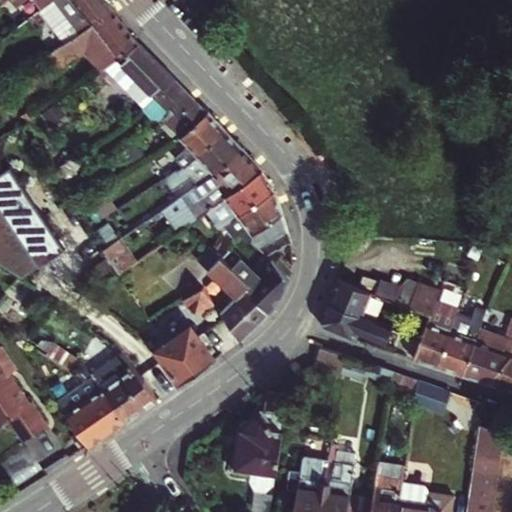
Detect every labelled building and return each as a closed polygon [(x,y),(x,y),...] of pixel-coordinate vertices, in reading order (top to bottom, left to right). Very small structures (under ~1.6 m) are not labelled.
[(51,29),(62,43),(110,10),(102,0),(53,0),(52,1),(65,19),(51,29)] [(38,11),(51,29),(65,19),(52,1),(45,6),(38,11)] [(109,50),(116,59),(135,45),(110,10),(62,43),(51,51),(63,68),(75,59),(71,53),(79,47),(76,43),(79,40),(83,43),(97,60),(109,50)] [(104,67),(145,108),(155,99),(172,82),(135,45),(116,59),(104,67)] [(83,53),(79,47),(71,53),(75,59),(83,53)] [(162,122),(177,138),(203,114),(172,82),(155,99),(169,114),(162,122)] [(194,157),(222,131),(205,112),(203,114),(177,138),(194,157)] [(238,150),(222,131),(194,157),(210,175),(238,150)] [(173,214),(184,227),(258,173),(238,150),(210,175),(218,181),(173,214)] [(194,157),(186,164),(191,170),(200,182),(210,175),(194,157)] [(186,174),(191,170),(186,164),(181,167),(186,174)] [(0,259),(24,275),(65,247),(11,165),(0,171),(0,259)] [(221,234),(226,231),(223,228),(271,193),(258,173),(184,227),(190,236),(211,219),(221,234)] [(257,250),(285,233),(271,193),(223,228),(226,231),(234,240),(238,233),(257,250)] [(103,251),(118,275),(162,243),(146,221),(103,251)] [(184,227),(162,243),(173,259),(195,243),(190,236),(184,227)] [(162,243),(118,275),(148,321),(183,299),(203,286),(213,301),(218,295),(193,265),(181,272),(173,259),(162,243)] [(246,287),(265,317),(270,311),(282,293),(287,284),(290,274),(290,257),(288,244),(265,257),(272,261),(249,284),(246,287)] [(234,298),(221,312),(227,320),(241,341),(254,329),(265,317),(246,287),(249,284),(220,258),(208,271),(234,298)] [(371,290),(429,312),(413,358),(439,367),(458,315),(459,311),(442,304),(445,294),(437,291),(438,289),(372,267),(364,288),(371,290)] [(364,288),(343,279),(341,278),(321,319),(324,329),(352,338),(354,332),(384,343),(390,327),(359,315),(371,290),(364,288)] [(203,286),(183,299),(188,309),(197,313),(213,301),(203,286)] [(458,315),(439,367),(462,374),(483,322),(485,315),(476,312),(473,321),(458,315)] [(156,350),(178,383),(241,341),(227,320),(208,333),(217,346),(211,351),(203,339),(201,341),(189,325),(155,348),(156,350)] [(462,374),(488,383),(509,349),(511,343),(511,324),(507,337),(487,330),(489,324),(483,322),(462,374)] [(511,383),(511,343),(509,349),(488,383),(508,389),(511,383)] [(23,444),(47,427),(31,403),(28,405),(8,378),(17,372),(1,349),(0,348),(0,427),(9,422),(23,444)] [(321,348),(314,365),(338,373),(345,356),(321,348)] [(93,376),(123,421),(156,398),(133,365),(121,352),(92,374),(93,376)] [(392,371),(374,366),(373,374),(390,381),(392,371)] [(390,381),(388,398),(409,405),(411,402),(413,403),(417,379),(392,371),(390,381)] [(86,446),(106,432),(123,421),(93,376),(87,381),(56,402),(86,446)] [(417,379),(413,403),(442,413),(451,391),(417,379)] [(243,470),(276,476),(288,393),(270,391),(267,393),(266,409),(262,413),(262,411),(240,427),(235,459),(232,463),(232,468),(235,470),(240,471),(243,470)] [(476,443),(504,446),(505,433),(479,425),(476,443)] [(321,511),(372,511),(374,498),(350,494),(354,464),(350,463),(353,444),(332,441),(330,452),(321,511)] [(476,443),(474,457),(502,460),(504,446),(476,443)] [(321,511),(330,452),(305,448),(301,473),(290,471),(288,488),(299,490),(295,511),(321,511)] [(473,470),(500,473),(502,460),(474,457),(473,470)] [(397,511),(399,501),(404,471),(379,467),(374,498),(372,511),(397,511)] [(473,470),(471,482),(498,485),(500,473),(473,470)] [(469,495),(497,497),(498,485),(471,482),(469,495)] [(399,501),(397,511),(451,511),(454,495),(430,491),(428,506),(399,501)] [(494,511),(497,497),(469,495),(467,509),(494,511)]
